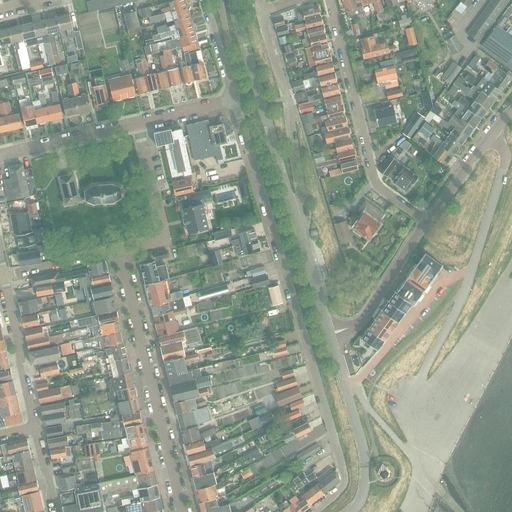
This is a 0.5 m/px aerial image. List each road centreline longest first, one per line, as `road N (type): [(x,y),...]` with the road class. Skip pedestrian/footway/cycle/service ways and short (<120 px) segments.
road 1 (residential): [(492,136),(504,155),(472,270),(437,284),(364,375),(344,385)]
road 2 (residential): [(183,511),(120,252)]
road 3 (residential): [(427,222),(372,176),(329,0)]
road 4 (residential): [(301,237),(230,0)]
road 5 (residential): [(235,101),(303,332)]
road 6 (residential): [(301,237),(288,97),(261,13)]
road 7 (residential): [(314,511),(344,480),(303,332)]
road 8 (residential): [(120,252),(155,242),(163,229),(137,122)]
road 9 (residential): [(33,426),(4,274)]
road 10 (residential): [(328,333),(363,320),(427,222)]
road 11 (residential): [(0,154),(137,122)]
road 12 (residential): [(349,511),(364,490),(364,461),(344,385)]
